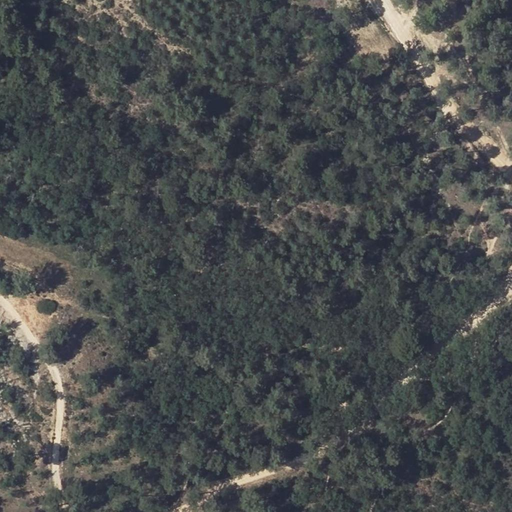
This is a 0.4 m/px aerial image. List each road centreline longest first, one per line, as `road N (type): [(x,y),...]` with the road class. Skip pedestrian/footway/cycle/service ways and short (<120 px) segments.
road 1 (track): [(183,511),(244,478),(301,460),(374,415),(511,280)]
road 2 (track): [(57,511),(64,394),(52,355),(0,295)]
road 3 (track): [(511,172),(420,62),(385,0)]
